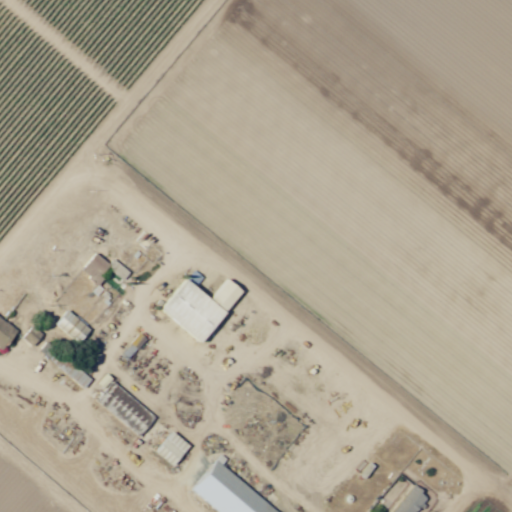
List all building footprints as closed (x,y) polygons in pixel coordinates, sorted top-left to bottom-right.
[(107,264),(94,254),(79,272),(97,286),(107,274),(120,284),(129,273),(111,259),(107,264)] [(208,301),(182,280),(157,311),(198,344),(240,292),(225,280),(208,301)] [(89,330),(64,311),(53,325),(78,344),(89,330)] [(0,349),(1,351),(16,330),(0,319),(0,349)] [(89,381),(68,360),(60,368),(82,389),(89,381)] [(94,400),(136,438),(153,419),(111,381),(94,400)] [(174,466),(186,446),(180,443),(179,445),(167,438),(156,455),(174,466)] [(189,492),(213,511),(273,511),(213,462),(189,492)] [(389,511),(416,511),(427,500),(411,486),(389,511)]
